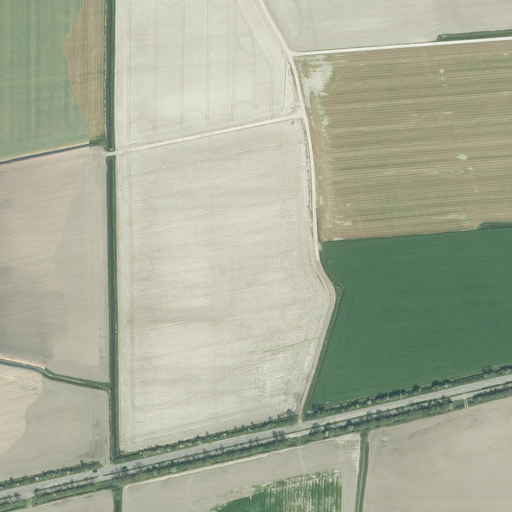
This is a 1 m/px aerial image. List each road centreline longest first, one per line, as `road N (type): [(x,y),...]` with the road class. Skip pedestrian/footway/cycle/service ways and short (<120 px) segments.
road 1 (secondary): [(0,494),(511,378)]
road 2 (track): [(297,427),(333,294),(318,263),(310,148),(295,76),(260,0)]
road 3 (track): [(288,55),(511,38)]
road 4 (track): [(304,114),(106,154)]
